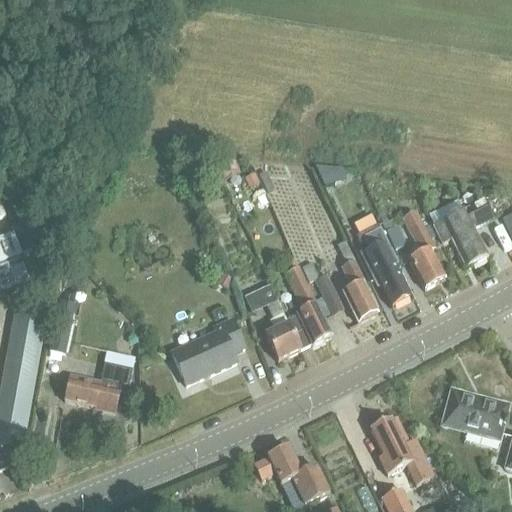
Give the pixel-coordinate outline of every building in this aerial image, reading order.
[(216,169),(223,185),(233,180),(226,165),(216,169)] [(330,171),(316,170),(317,173),(325,189),(334,187),(331,175),(330,171)] [(266,176),(259,179),(267,195),(273,192),(266,176)] [(245,182),(250,193),(260,188),(255,177),(245,182)] [(482,203),(461,214),(457,204),(428,218),(442,246),(450,242),(465,271),(487,259),(473,230),(491,221),(482,203)] [(425,293),(444,282),(429,254),(434,250),(415,215),(403,221),(422,256),(408,263),(425,293)] [(300,239),(309,235),(299,216),(283,224),(301,261),(309,257),(300,239)] [(511,241),(511,217),(502,223),(511,241)] [(395,252),(407,247),(398,228),(399,228),(396,220),(382,226),(395,252)] [(371,237),(362,241),(370,256),(364,259),(377,284),(380,290),(390,310),(394,309),(400,305),(410,300),(404,289),(394,270),(398,268),(394,261),(386,245),(378,229),(377,230),(379,233),(371,237)] [(12,237),(0,241),(0,268),(21,260),(17,249),(12,237)] [(345,244),(336,248),(345,269),(354,264),(345,244)] [(21,260),(0,268),(0,290),(1,294),(30,283),(21,260)] [(345,269),(342,270),(352,291),(343,296),(358,327),(378,317),(363,286),(365,285),(354,264),(345,269)] [(325,277),(319,281),(312,266),(302,270),(309,285),(313,283),(331,319),(343,314),(325,277)] [(286,323),(300,353),(311,348),(312,349),(332,339),(299,271),(286,277),(304,314),(286,323)] [(232,283),(223,277),(218,285),(228,291),(232,283)] [(270,289),(260,293),(268,309),(274,322),(270,323),(275,334),(266,339),(278,365),(301,355),(301,354),(300,353),(286,323),(277,304),(270,289)] [(0,474),(12,470),(15,452),(22,453),(45,325),(14,319),(0,395),(0,474)] [(232,357),(244,351),(230,322),(214,329),(216,335),(171,356),(185,389),(236,366),(232,357)] [(104,367),(100,386),(72,380),(71,385),(69,384),(64,405),(115,416),(119,397),(127,399),(132,373),(104,367)] [(500,445),(510,409),(452,394),(442,430),(500,445)] [(434,481),(415,444),(409,447),(396,422),(391,425),(390,423),(381,428),(370,434),(383,461),(379,463),(383,472),(387,480),(406,470),(416,490),(425,485),(434,481)] [(268,463),(255,469),(262,485),(276,478),(281,489),(292,511),(301,511),(304,511),(329,498),(315,471),(300,479),(287,453),(268,463)] [(389,497),(396,511),(411,511),(402,491),(389,497)]
